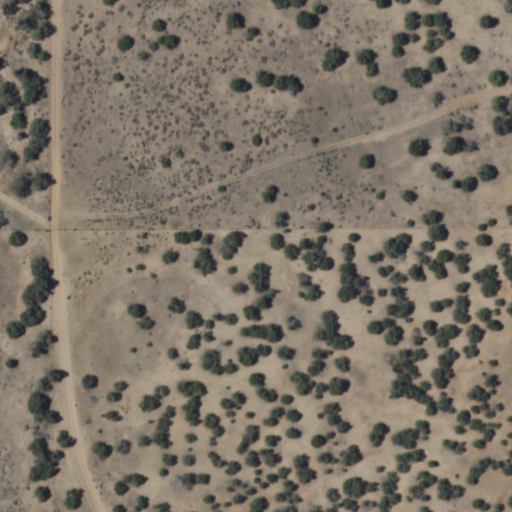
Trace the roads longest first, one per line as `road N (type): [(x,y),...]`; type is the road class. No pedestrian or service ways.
road 1 (tertiary): [(97,511),(77,467),(58,348),(51,0)]
road 2 (track): [(53,214),(122,216),(161,206),(511,88)]
